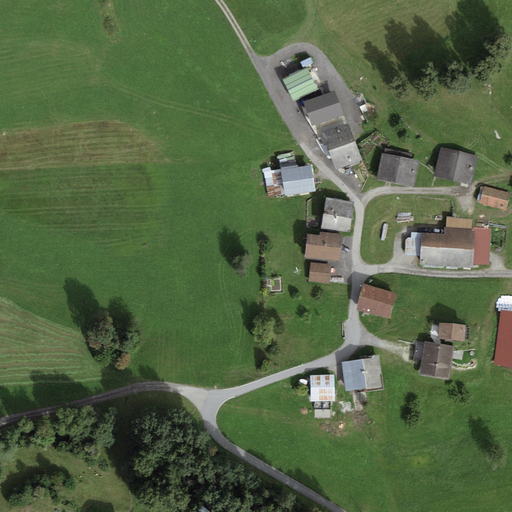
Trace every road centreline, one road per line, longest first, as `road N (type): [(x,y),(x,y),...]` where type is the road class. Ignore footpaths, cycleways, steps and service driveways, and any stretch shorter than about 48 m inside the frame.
road 1 (residential): [(357,203),(294,133),(222,3)]
road 2 (unclassified): [(208,400),(347,349),(356,265)]
road 3 (unclassified): [(208,400),(151,386),(0,424)]
road 4 (unclassified): [(334,511),(222,444),(208,400)]
road 5 (residential): [(511,279),(356,265)]
